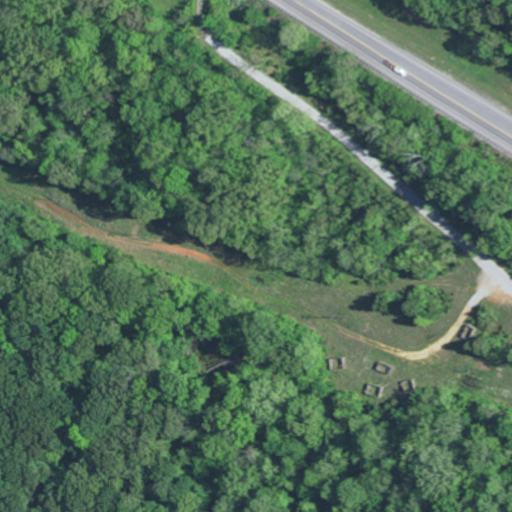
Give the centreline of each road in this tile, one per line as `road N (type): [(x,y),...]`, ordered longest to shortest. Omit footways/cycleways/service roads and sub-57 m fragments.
road 1 (residential): [(197,0),(208,38),(338,137),(511,289)]
road 2 (primary): [(511,135),(297,0)]
